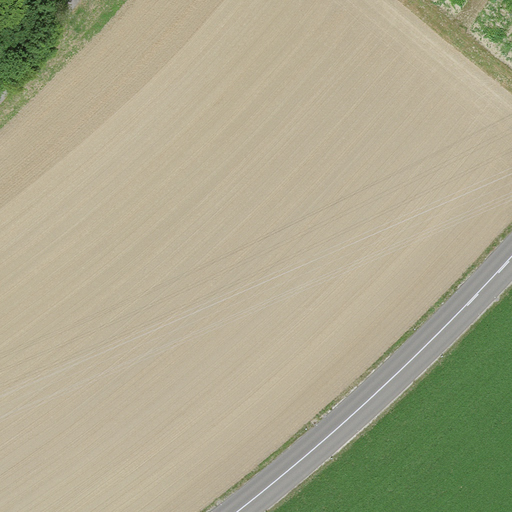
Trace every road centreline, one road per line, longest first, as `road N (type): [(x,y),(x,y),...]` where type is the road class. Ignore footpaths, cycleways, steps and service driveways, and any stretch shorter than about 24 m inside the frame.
road 1 (tertiary): [(511,262),(371,402),(236,511)]
road 2 (track): [(75,0),(0,97)]
